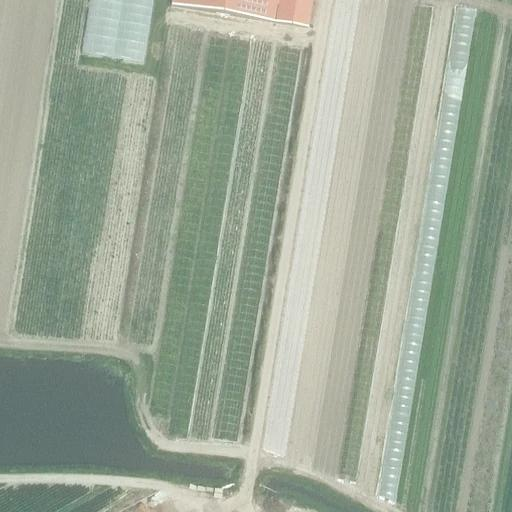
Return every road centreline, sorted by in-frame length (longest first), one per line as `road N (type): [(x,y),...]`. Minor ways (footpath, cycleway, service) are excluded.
road 1 (track): [(326,0),(242,511)]
road 2 (track): [(242,509),(135,485),(0,478)]
